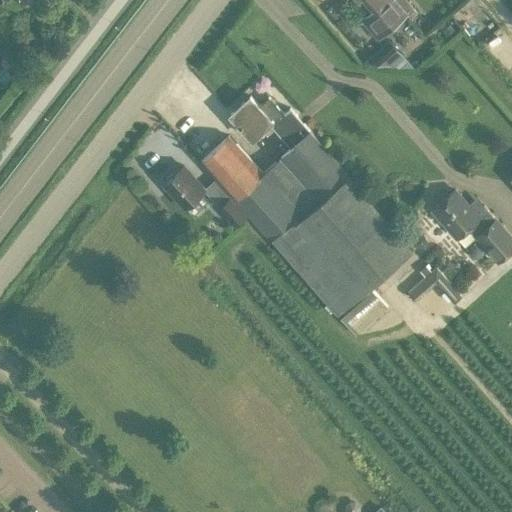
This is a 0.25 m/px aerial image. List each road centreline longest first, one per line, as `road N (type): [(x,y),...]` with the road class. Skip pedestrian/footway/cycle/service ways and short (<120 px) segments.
road 1 (unclassified): [(0,272),(211,0)]
road 2 (secondary): [(0,211),(161,0)]
road 3 (unclassified): [(0,144),(110,0)]
